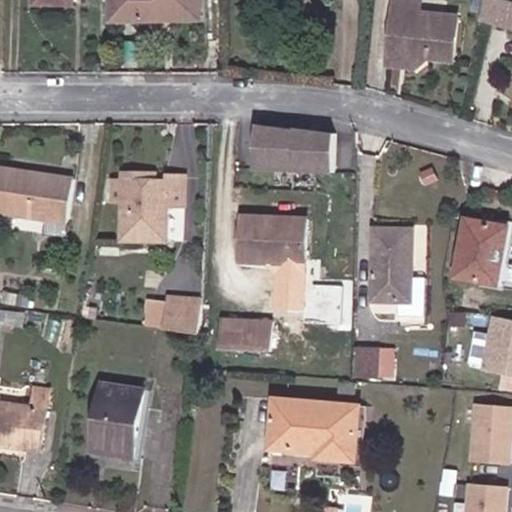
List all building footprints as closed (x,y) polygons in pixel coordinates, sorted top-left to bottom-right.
[(111,0),(112,19),(196,16),(195,0),(111,0)] [(408,13),(408,0),(393,0),(388,57),(407,58),(412,69),(417,69),(428,60),(453,61),(457,17),(419,14),(408,13)] [(420,0),(410,0),(408,0),(408,13),(419,14),(420,0)] [(484,0),(480,20),(511,30),(511,1),(507,0),(484,0)] [(407,58),(388,57),(388,67),(412,69),(407,58)] [(335,173),(337,134),(296,132),(296,133),(259,132),(257,169),(335,173)] [(74,180),(0,168),(0,212),(67,223),(74,180)] [(124,178),(124,203),(123,240),(168,241),(168,207),(184,207),(184,174),(169,173),(169,180),(147,179),(147,170),(124,170),(124,178)] [(114,202),(124,203),(124,178),(115,178),(114,202)] [(274,257),(305,258),(306,218),(244,217),(242,261),(275,262),(274,257)] [(459,274),(498,282),(506,229),(469,223),(459,274)] [(411,230),(374,230),(373,300),(410,301),(411,230)] [(498,283),(498,282),(459,274),(459,276),(498,283)] [(168,332),(202,338),(204,307),(169,305),(168,332)] [(511,376),(511,321),(492,318),(483,371),(511,376)] [(270,322),(224,320),(223,345),(270,347),(270,322)] [(380,379),(380,353),(357,353),(357,378),(380,379)] [(142,390),(103,385),(94,452),(134,457),(142,390)] [(357,387),(337,385),(336,395),(357,396),(357,387)] [(29,409),(0,403),(0,444),(39,451),(49,391),(32,388),(29,409)] [(356,461),(360,405),(275,399),(272,449),(318,452),(318,458),(356,461)] [(508,463),(511,427),(511,408),(475,404),(469,459),(508,463)] [(505,511),(507,487),(469,484),(466,511),(505,511)]
